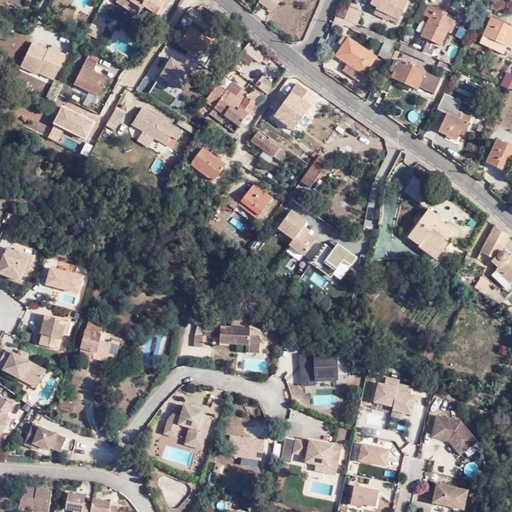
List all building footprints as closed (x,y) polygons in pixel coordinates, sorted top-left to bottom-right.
[(130,0),(128,4),(140,11),(144,4),(158,13),(165,1),(165,0),(130,0)] [(259,0),(257,4),(269,12),(276,0),(259,0)] [(376,9),(399,20),(408,1),(405,0),(372,0),(379,4),(376,9)] [(442,44),(453,20),(446,16),(448,13),(429,4),(425,14),(430,17),(422,35),(442,44)] [(348,22),(351,23),(357,26),(363,13),(350,8),(345,20),(348,22)] [(397,25),(399,20),(376,9),(374,14),(397,25)] [(511,47),(511,27),(492,18),(481,42),(505,54),(509,46),(511,47)] [(86,35),(81,44),(93,50),(103,28),(91,22),(86,35)] [(387,59),(396,41),(357,26),(351,23),(349,28),(385,43),(380,55),(387,59)] [(179,45),(198,57),(203,50),(206,52),(216,35),(207,30),(203,36),(189,27),(179,45)] [(147,38),(142,35),(139,40),(144,44),(147,38)] [(348,63),(365,75),(377,57),(345,35),(339,42),(343,45),(337,56),(348,63)] [(36,74),(37,72),(39,69),(54,77),(64,55),(49,48),(47,50),(45,55),(37,51),(39,47),(31,42),(20,66),(36,74)] [(426,43),(422,52),(431,56),(434,47),(426,43)] [(268,68),(272,62),(251,44),(244,53),(261,66),(263,64),(268,68)] [(428,61),(431,56),(422,52),(401,44),(399,49),(428,61)] [(47,50),(39,47),(37,51),(45,55),(47,50)] [(89,54),(85,60),(95,65),(98,59),(89,54)] [(176,97),(193,70),(171,56),(154,84),(176,97)] [(456,66),(440,59),(437,65),(453,72),(456,66)] [(95,65),(85,60),(74,84),(99,96),(108,79),(92,71),(95,65)] [(417,88),(426,72),(401,60),(400,62),(395,60),(390,71),(395,73),(393,77),(417,88)] [(348,63),(345,68),(362,80),(365,75),(348,63)] [(39,69),(37,72),(53,79),(54,77),(39,69)] [(387,78),(380,75),(374,87),(381,90),(387,78)] [(254,87),(266,96),(273,86),(260,77),(254,87)] [(509,88),(511,82),(511,81),(511,80),(505,78),(502,85),(509,88)] [(233,83),(226,92),(230,95),(237,87),(233,83)] [(288,116),(291,118),(304,126),(308,120),(304,117),(318,98),(298,83),(287,98),(280,94),(273,104),(280,109),(275,116),(284,122),(288,116)] [(214,108),(215,108),(221,99),(225,93),(217,87),(213,93),(206,102),(214,108)] [(230,95),(242,104),(248,95),(237,87),(230,95)] [(238,112),(232,120),(232,121),(240,126),(248,114),(256,103),(259,105),(263,99),(252,90),(248,95),(242,104),(230,95),(226,92),(225,93),(221,99),(238,112)] [(463,100),(446,92),(439,107),(448,112),(440,130),(458,139),(461,132),(463,134),(471,117),(459,111),(463,100)] [(63,103),(55,99),(50,110),(58,114),(63,103)] [(226,116),(232,120),(238,112),(221,99),(215,108),(226,116)] [(124,108),(120,105),(115,111),(120,114),(124,108)] [(221,122),(226,116),(215,108),(214,108),(210,113),(221,122)] [(332,110),(318,130),(327,135),(340,116),(332,110)] [(235,132),(240,126),(232,121),(228,127),(235,132)] [(141,130),(158,141),(163,132),(146,122),(141,130)] [(270,136),(259,129),(257,132),(268,140),(270,136)] [(289,150),(270,136),(268,140),(257,132),(251,140),(273,155),(274,155),(281,160),(289,150)] [(505,169),(511,153),(511,144),(498,138),(487,161),(505,169)] [(187,155),(193,160),(202,150),(196,145),(187,155)] [(191,164),(213,181),(225,165),(220,161),(223,158),(218,154),(216,157),(204,148),(202,150),(193,160),(191,164)] [(164,155),(176,162),(179,157),(169,152),(168,154),(166,153),(164,155)] [(301,180),(310,186),(329,160),(319,154),(301,180)] [(176,162),(164,155),(162,159),(164,161),(173,167),(176,162)] [(310,186),(301,180),(294,191),(303,197),(310,186)] [(239,203),(258,217),(272,197),(254,183),(243,197),(237,193),(229,204),(234,209),(239,203)] [(176,191),(167,185),(160,196),(169,202),(176,191)] [(253,222),(258,217),(239,203),(234,209),(253,222)] [(289,244),(304,255),(316,238),(305,230),(307,227),(304,225),(307,220),(291,209),(278,226),(293,237),(289,244)] [(432,216),(434,213),(427,209),(422,217),(418,217),(416,219),(416,221),(418,224),(412,236),(425,243),(427,239),(442,247),(448,236),(453,226),(437,217),(436,219),(433,217),(432,216)] [(480,251),(492,258),(490,260),(497,266),(495,269),(491,274),(505,288),(510,283),(511,281),(511,254),(511,253),(506,257),(507,256),(507,254),(507,253),(506,252),(505,250),(503,250),(500,250),(508,233),(494,224),(480,251)] [(427,239),(425,243),(424,245),(441,254),(450,237),(448,236),(442,247),(427,239)] [(343,260),(352,265),(358,255),(337,243),(334,248),(324,242),(311,264),(332,277),(343,260)] [(7,248),(0,266),(0,274),(20,281),(25,269),(26,264),(31,266),(34,258),(7,248)] [(50,269),(46,285),(78,294),(82,281),(76,279),(76,276),(50,269)] [(484,292),(491,281),(481,276),(475,286),(484,292)] [(42,333),(39,343),(57,348),(61,333),(65,319),(40,312),(37,322),(42,324),(40,333),(42,333)] [(70,320),(65,319),(61,333),(66,334),(70,320)] [(92,357),(105,362),(110,344),(100,341),(104,327),(88,322),(85,331),(81,330),(78,339),(83,340),(78,357),(90,361),(92,357)] [(239,327),(203,326),(203,338),(220,339),(220,345),(237,346),(237,354),(253,355),(253,334),(238,334),(239,327)] [(111,341),(110,344),(107,357),(114,359),(119,343),(111,341)] [(23,358),(24,359),(27,353),(18,348),(15,354),(19,356),(18,358),(22,360),(23,358)] [(22,374),(38,382),(45,369),(24,359),(23,358),(22,360),(18,358),(19,356),(15,354),(5,349),(0,359),(0,363),(5,366),(4,369),(21,377),(22,374)] [(337,351),(299,353),(301,383),(339,381),(337,351)] [(37,385),(38,382),(22,374),(21,377),(37,385)] [(83,379),(69,375),(66,383),(80,387),(83,379)] [(413,414),(417,394),(411,393),(412,383),(386,378),(385,383),(377,381),(373,402),(393,405),(392,411),(413,414)] [(0,433),(7,424),(5,421),(9,415),(6,413),(13,404),(1,395),(0,395),(0,433)] [(76,407),(64,403),(62,410),(73,414),(76,407)] [(180,417),(172,415),(167,421),(165,430),(177,433),(179,425),(189,428),(185,440),(203,446),(211,417),(202,415),(203,411),(184,406),(180,417)] [(461,422),(436,417),(431,438),(448,442),(460,456),(476,441),(461,422)] [(33,422),(28,435),(36,438),(34,442),(41,444),(40,445),(49,448),(52,445),(62,449),(66,438),(57,434),(55,431),(33,422)] [(39,449),(40,445),(41,444),(34,442),(36,438),(28,435),(25,443),(39,449)] [(229,435),(227,456),(262,460),(264,439),(229,435)] [(203,446),(185,440),(184,445),(202,450),(203,446)] [(362,441),(357,460),(387,467),(391,448),(362,441)] [(302,465),(334,472),(339,450),(307,443),(306,445),(293,442),(290,456),(304,459),(302,465)] [(144,458),(136,462),(141,473),(149,470),(144,458)] [(334,472),(313,467),(312,474),(333,478),(334,472)] [(376,508),(380,489),(354,483),(350,502),(376,508)] [(468,492),(437,485),(433,503),(464,510),(468,492)] [(18,511),(31,511),(32,510),(41,511),(47,511),(52,494),(24,488),(18,511)] [(83,495),(66,493),(63,510),(71,511),(74,511),(88,511),(90,504),(82,503),(83,495)] [(90,499),(90,504),(88,511),(115,511),(116,506),(108,506),(109,501),(90,499)]
